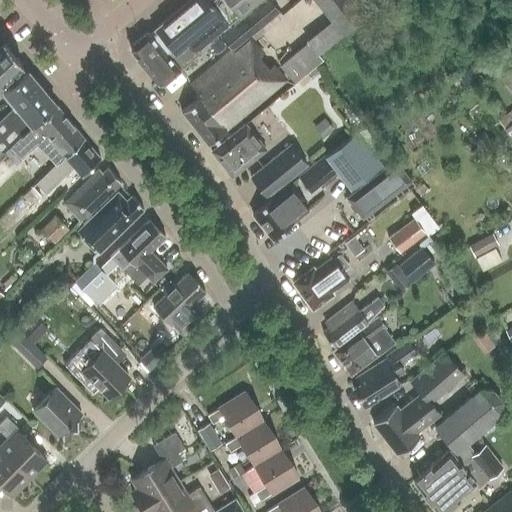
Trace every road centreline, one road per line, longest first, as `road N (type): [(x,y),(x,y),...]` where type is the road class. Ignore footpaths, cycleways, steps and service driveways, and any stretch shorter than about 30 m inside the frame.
road 1 (unclassified): [(66,47),(54,77),(225,293)]
road 2 (unclassified): [(412,511),(257,263)]
road 3 (unclassified): [(257,263),(220,201),(91,44)]
road 4 (unclassified): [(81,473),(196,360),(227,318),(225,293)]
